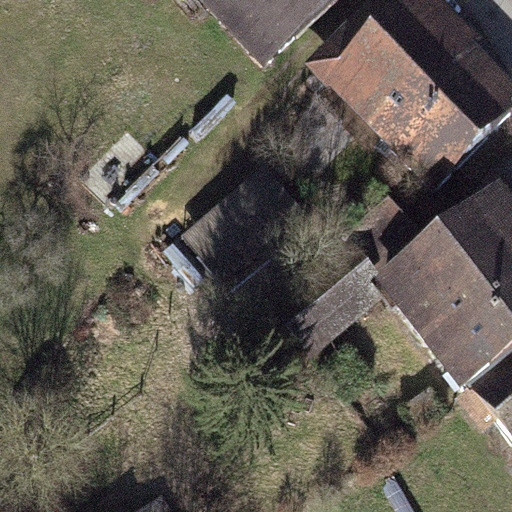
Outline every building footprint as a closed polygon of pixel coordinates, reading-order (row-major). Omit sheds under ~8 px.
[(194,0),(265,76),(347,0),(194,0)] [(436,0),(379,0),(305,71),(330,98),(333,95),(433,199),(511,123),(511,93),(474,55),(482,47),(436,0)] [(190,242),(220,284),(305,225),(275,183),(190,242)] [(511,217),(498,201),(437,249),(396,199),(264,303),(311,362),(385,304),(511,463),(511,217)] [(172,511),(165,500),(146,511),(172,511)]
